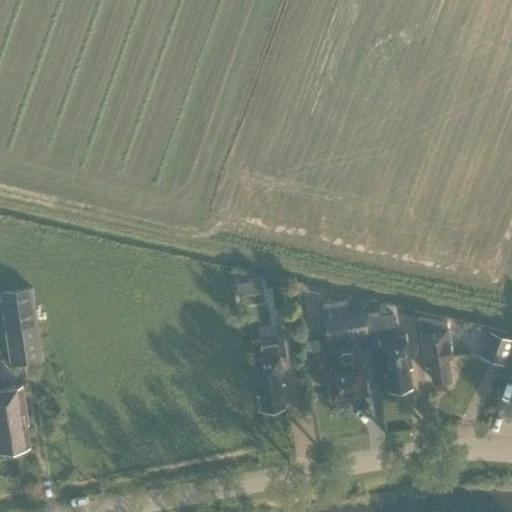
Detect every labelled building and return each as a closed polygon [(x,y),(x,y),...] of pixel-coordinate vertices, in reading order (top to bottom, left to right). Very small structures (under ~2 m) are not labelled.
[(262,291),(260,278),(236,281),(239,295),(262,291)] [(43,358),(32,286),(0,290),(0,300),(10,363),(43,358)] [(348,313),(345,298),(322,302),(325,317),(323,317),(327,338),(367,331),(364,310),(348,313)] [(453,355),(448,326),(447,321),(418,314),(426,365),(430,364),(433,380),(437,379),(440,381),(445,380),(447,378),(452,377),(448,356),(453,355)] [(293,353),(288,319),(275,321),(280,355),(293,353)] [(372,347),(380,346),(377,330),(369,331),(372,347)] [(504,364),(511,340),(511,338),(489,331),(485,343),(494,346),(490,359),(504,364)] [(412,385),(409,366),(412,366),(408,340),(407,340),(406,332),(379,336),(385,372),(387,372),(390,388),(412,385)] [(263,357),(252,358),(257,393),(261,392),(264,408),(283,405),(280,381),(284,381),(280,354),(279,354),(277,341),(261,344),(263,357)] [(366,392),(362,364),(359,364),(356,344),(332,348),(335,368),(329,368),(333,397),(366,392)] [(328,347),(313,349),(316,369),(331,367),(328,347)] [(0,447),(29,443),(26,422),(28,422),(22,383),(0,386),(0,447)]
